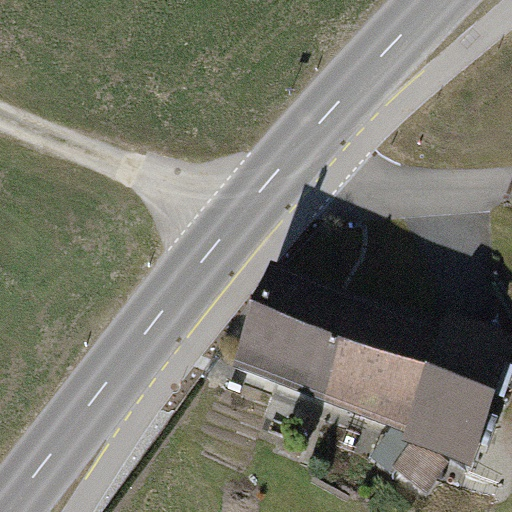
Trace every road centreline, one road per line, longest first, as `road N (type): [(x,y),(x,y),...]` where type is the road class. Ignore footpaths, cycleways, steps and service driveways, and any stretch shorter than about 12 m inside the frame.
road 1 (secondary): [(267,183),(8,511)]
road 2 (track): [(267,183),(138,170),(0,115)]
road 3 (secondary): [(438,0),(267,183)]
road 4 (residential): [(267,183),(406,193),(511,186)]
